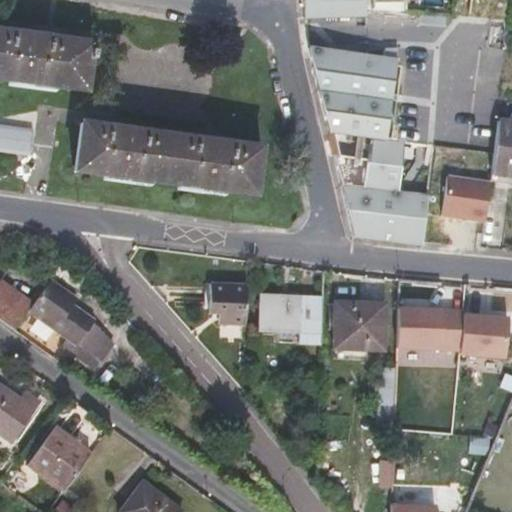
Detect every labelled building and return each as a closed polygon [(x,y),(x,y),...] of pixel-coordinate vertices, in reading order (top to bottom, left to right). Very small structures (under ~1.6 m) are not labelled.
[(366,17),(366,0),(304,0),(305,17),(366,17)] [(372,0),(373,9),(391,11),(402,12),(402,0),(372,0)] [(37,37),(0,31),(0,78),(85,90),(91,44),(37,37)] [(422,244),(435,148),(386,140),(397,60),(309,48),(340,185),(353,237),(422,244)] [(511,177),(511,121),(497,120),(489,175),(511,177)] [(253,195),(260,149),(219,143),(212,142),(81,124),(75,172),(253,195)] [(0,148),(31,152),(33,133),(0,128),(0,148)] [(488,182),(446,176),(440,216),(483,222),(488,182)] [(113,343),(92,324),(94,321),(72,305),(67,302),(72,296),(49,279),(32,304),(27,311),(76,346),(71,353),(93,370),(99,361),(100,362),(113,343)] [(27,311),(32,304),(0,281),(0,320),(14,330),(27,311)] [(245,325),(247,285),(209,283),(208,314),(218,314),(218,324),(245,325)] [(321,345),(322,297),(259,294),(258,329),(298,331),(297,345),(321,345)] [(72,305),(76,300),(72,296),(67,302),(72,305)] [(382,350),(384,305),(335,303),(333,348),(382,350)] [(441,350),(442,310),(397,308),(396,348),(441,350)] [(508,318),(463,314),(459,354),(504,358),(508,318)] [(0,435),(10,442),(39,401),(25,392),(19,400),(0,386),(0,435)] [(62,492),(90,454),(53,427),(25,465),(62,492)] [(181,511),(142,482),(118,511),(181,511)]
